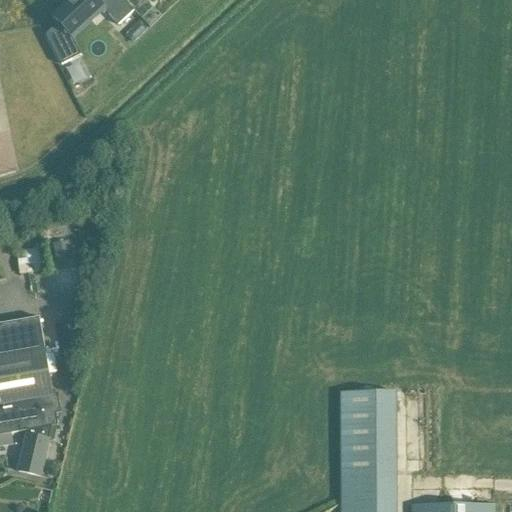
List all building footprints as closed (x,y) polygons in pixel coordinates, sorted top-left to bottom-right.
[(58,23),(46,35),(62,66),(81,56),(72,38),(99,14),(104,9),(96,0),(73,0),(70,3),(69,2),(68,2),(69,3),(53,18),(58,23)] [(123,0),(113,0),(104,9),(119,25),(134,11),(123,0)] [(118,40),(113,35),(68,75),(85,95),(147,40),(134,26),(118,40)] [(40,248),(18,249),(19,273),(41,272),(40,248)] [(0,406),(51,397),(45,350),(39,319),(19,323),(25,354),(0,358),(0,406)] [(380,511),(380,475),(394,474),(393,393),(341,393),(342,511),(380,511)] [(51,397),(0,406),(0,436),(28,432),(28,435),(26,434),(17,473),(42,479),(51,440),(49,439),(52,428),(56,427),(54,415),(60,414),(57,396),(51,397)]
